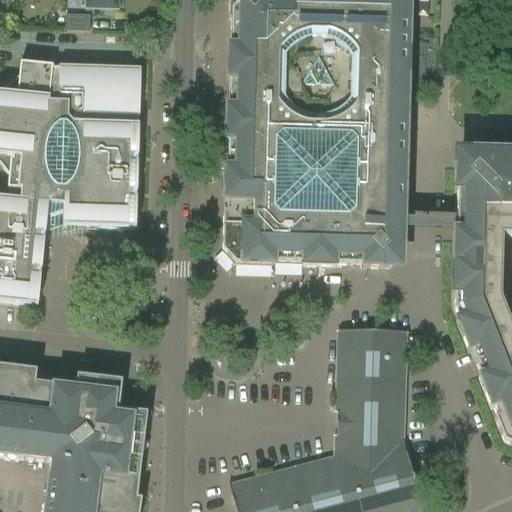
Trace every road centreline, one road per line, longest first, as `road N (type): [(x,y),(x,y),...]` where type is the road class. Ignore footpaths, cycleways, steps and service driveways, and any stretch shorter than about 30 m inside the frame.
road 1 (tertiary): [(176,358),(185,0)]
road 2 (residential): [(429,321),(496,511)]
road 3 (residential): [(176,358),(0,339)]
road 4 (tertiary): [(174,511),(176,358)]
